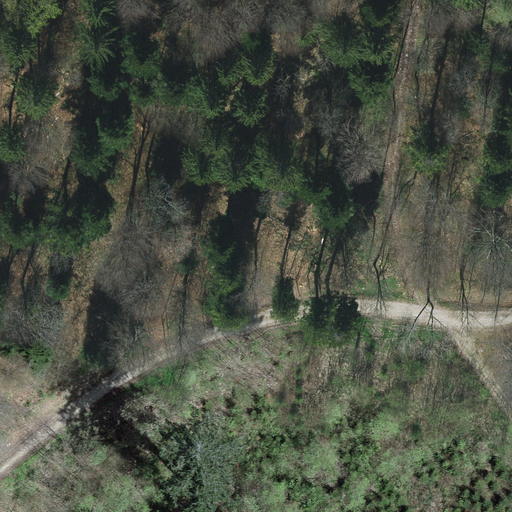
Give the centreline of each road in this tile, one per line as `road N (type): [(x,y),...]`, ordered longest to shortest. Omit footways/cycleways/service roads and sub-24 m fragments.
road 1 (track): [(0,464),(164,354),(242,324),(316,309),(511,315)]
road 2 (track): [(433,318),(511,413)]
